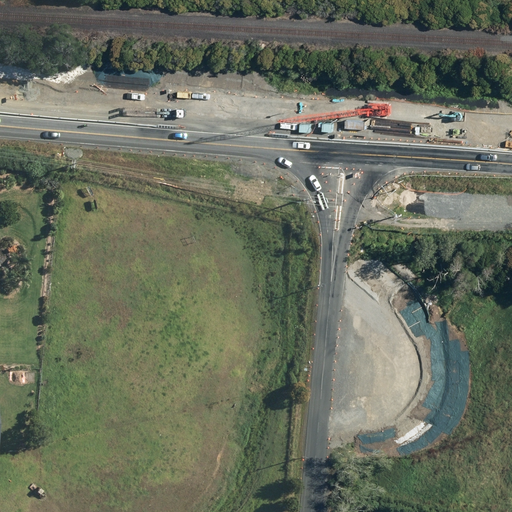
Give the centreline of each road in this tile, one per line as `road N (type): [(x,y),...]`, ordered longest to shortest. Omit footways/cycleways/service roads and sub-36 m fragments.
road 1 (primary): [(331,151),(0,124)]
road 2 (tertiary): [(310,511),(332,268)]
road 3 (primary): [(511,164),(356,153)]
